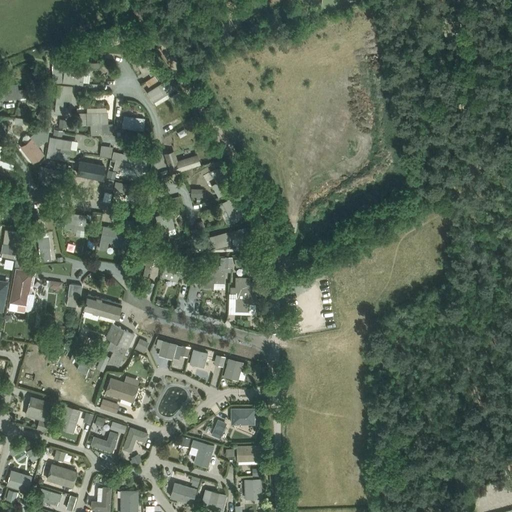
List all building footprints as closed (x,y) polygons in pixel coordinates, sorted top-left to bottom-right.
[(322,0),(322,7),(334,8),(334,0),(322,0)] [(126,21),(89,36),(93,47),(130,33),(126,21)] [(157,71),(142,47),(135,51),(136,52),(131,55),(142,72),(147,70),(150,75),(157,71)] [(52,81),(61,81),(61,54),(52,54),(52,81)] [(83,82),(89,82),(91,68),(71,64),(70,70),(64,70),(63,82),(83,85),(83,82)] [(146,92),(153,102),(174,89),(167,79),(146,92)] [(175,89),(181,95),(186,89),(180,83),(175,89)] [(3,86),(5,99),(27,96),(26,89),(18,90),(17,84),(3,86)] [(73,86),(57,84),(55,113),(61,114),(64,100),(69,100),(72,99),(73,86)] [(87,112),(78,113),(79,124),(86,124),(86,125),(90,124),(91,134),(113,133),(113,132),(113,129),(112,123),(108,123),(107,111),(106,111),(106,107),(87,108),(87,112)] [(123,119),(122,127),(142,130),(145,118),(124,115),(123,119)] [(115,129),(113,129),(113,132),(121,132),(122,127),(123,119),(117,119),(115,129)] [(204,146),(203,125),(184,126),(185,147),(204,146)] [(47,130),(43,126),(20,143),(32,158),(42,151),(38,146),(45,140),(41,135),(47,130)] [(87,128),(76,128),(77,139),(87,139),(87,128)] [(49,136),(46,156),(68,160),(72,140),(49,136)] [(22,162),(27,153),(6,143),(2,152),(22,162)] [(0,178),(14,183),(18,171),(15,170),(16,168),(7,165),(7,162),(0,159),(0,145),(0,144),(0,178)] [(112,146),(100,145),(99,156),(111,157),(112,146)] [(171,172),(199,163),(196,152),(176,158),(173,148),(164,151),(171,172)] [(143,176),(147,158),(146,158),(147,152),(134,149),(133,155),(113,150),(112,157),(116,158),(113,169),(143,176)] [(63,171),(40,165),(38,172),(61,178),(63,171)] [(218,197),(234,188),(223,168),(212,174),(216,181),(211,184),(218,197)] [(80,169),(78,181),(101,186),(103,173),(80,169)] [(141,183),(115,178),(112,189),(125,191),(124,197),(136,199),(137,194),(139,194),(141,183)] [(167,230),(174,228),(170,211),(183,207),(178,195),(160,201),(163,214),(156,215),(161,237),(169,235),(167,230)] [(242,196),(237,198),(235,200),(233,196),(222,202),(233,222),(252,213),(242,196)] [(0,206),(0,213),(17,215),(18,208),(0,206)] [(87,215),(67,211),(64,226),(89,231),(91,222),(86,221),(87,215)] [(126,219),(124,229),(127,229),(132,230),(134,220),(126,219)] [(252,234),(250,225),(229,230),(231,238),(242,235),(242,236),(252,234)] [(102,226),(98,249),(102,250),(105,249),(107,247),(108,242),(113,242),(117,243),(118,238),(125,239),(126,230),(102,226)] [(27,231),(5,228),(2,252),(23,255),(27,231)] [(202,238),(205,250),(231,244),(228,231),(202,238)] [(40,262),(51,260),(48,232),(41,233),(42,237),(38,237),(40,262)] [(146,246),(142,263),(145,264),(150,265),(153,266),(158,244),(153,242),(152,247),(146,246)] [(195,261),(170,251),(161,276),(177,281),(183,266),(191,269),(191,267),(193,268),(195,261)] [(15,267),(9,302),(20,304),(19,308),(26,309),(28,309),(30,308),(32,306),(33,298),(28,298),(29,294),(31,294),(35,272),(32,272),(32,270),(15,267)] [(67,278),(68,271),(58,269),(57,276),(67,278)] [(202,288),(225,288),(226,270),(203,269),(202,288)] [(76,273),(76,282),(87,283),(88,273),(76,273)] [(229,292),(229,313),(256,314),(255,281),(253,281),(253,280),(236,280),(236,286),(230,286),(230,292),(229,292)] [(82,285),(70,283),(67,305),(77,306),(78,297),(80,297),(82,285)] [(83,309),(116,318),(121,303),(88,293),(83,309)] [(112,323),(108,332),(106,337),(111,340),(107,348),(123,356),(127,348),(134,333),(112,323)] [(147,328),(142,337),(151,342),(156,333),(147,328)] [(187,335),(187,344),(195,344),(195,335),(187,335)] [(149,342),(140,338),(135,348),(142,351),(143,349),(145,350),(149,342)] [(158,354),(173,358),(177,343),(157,338),(155,346),(160,347),(158,354)] [(84,339),(78,347),(85,352),(91,343),(84,339)] [(222,344),(220,353),(229,355),(231,346),(222,344)] [(153,356),(157,350),(150,345),(146,352),(153,356)] [(208,352),(193,348),(189,363),(204,367),(208,352)] [(223,375),(238,379),(243,361),(228,357),(223,375)] [(138,385),(110,376),(105,392),(133,401),(138,385)] [(46,420),(51,400),(31,395),(25,415),(39,419),(37,428),(46,431),(49,421),(46,420)] [(81,409),(65,404),(57,427),(73,432),(81,409)] [(231,407),(231,422),(253,423),(254,408),(231,407)] [(102,422),(111,426),(113,420),(104,417),(102,422)] [(148,432),(130,426),(122,448),(131,451),(136,438),(145,441),(148,432)] [(93,435),(90,444),(113,451),(119,433),(110,430),(107,439),(93,435)] [(193,462),(208,466),(215,444),(193,438),(191,446),(197,447),(193,462)] [(236,445),(237,460),(259,459),(259,444),(236,445)] [(78,470),(51,462),(47,479),(73,487),(78,470)] [(11,469),(6,484),(28,490),(32,475),(11,469)] [(245,497),(251,497),(261,497),(260,478),(244,478),(245,497)] [(197,487),(174,481),(170,497),(192,503),(197,487)] [(91,499),(91,508),(110,509),(112,486),(102,485),(101,500),(91,499)] [(61,493),(39,486),(34,503),(42,505),(45,496),(59,500),(61,493)] [(227,493),(205,487),(202,497),(196,496),(193,504),(200,506),(202,498),(201,504),(223,510),(227,493)] [(138,511),(138,489),(120,489),(120,511),(138,511)] [(156,503),(163,501),(160,494),(153,496),(156,503)]
